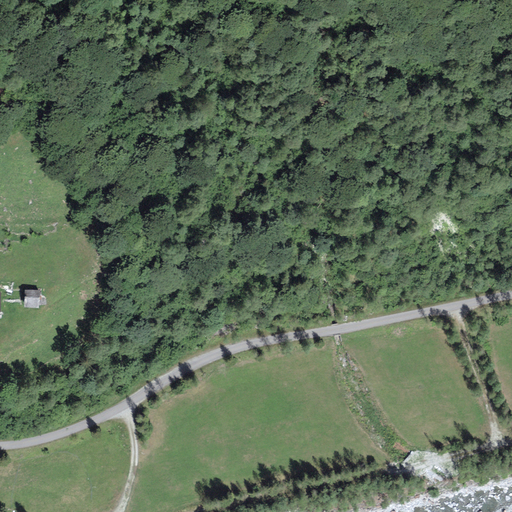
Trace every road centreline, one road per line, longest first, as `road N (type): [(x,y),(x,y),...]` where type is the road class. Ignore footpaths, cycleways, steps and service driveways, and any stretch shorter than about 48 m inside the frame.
road 1 (unclassified): [(511,295),(234,348),(84,425),(0,446)]
road 2 (track): [(194,511),(511,438)]
road 3 (track): [(455,306),(502,439)]
